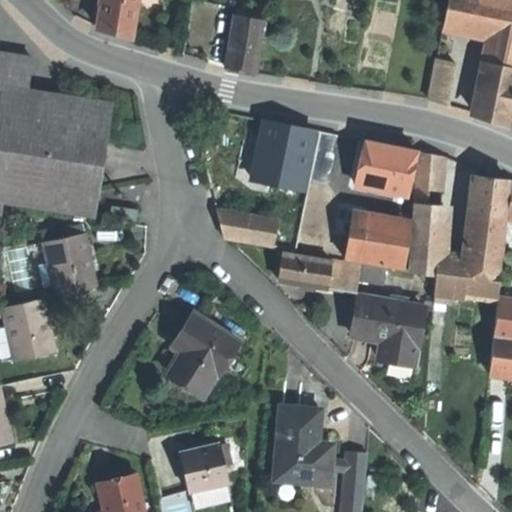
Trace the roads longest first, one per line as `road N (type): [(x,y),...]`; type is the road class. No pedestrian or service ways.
road 1 (residential): [(177,232),(219,253),(475,511)]
road 2 (tertiary): [(511,155),(455,135),(169,78)]
road 3 (residential): [(34,511),(58,451),(177,232)]
road 4 (tertiary): [(169,78),(72,37),(28,0)]
road 5 (residential): [(177,232),(163,118),(169,78)]
